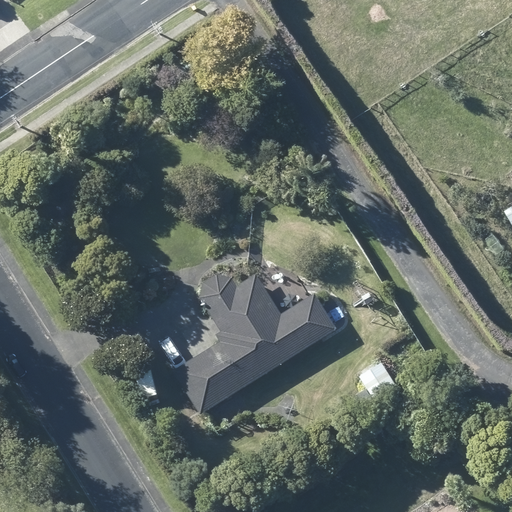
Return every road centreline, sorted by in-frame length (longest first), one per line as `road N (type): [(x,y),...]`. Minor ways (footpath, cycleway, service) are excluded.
road 1 (residential): [(0,301),(130,511)]
road 2 (unclassified): [(0,100),(150,0)]
